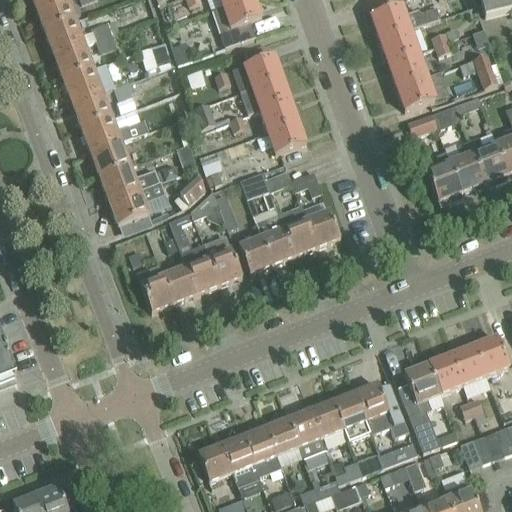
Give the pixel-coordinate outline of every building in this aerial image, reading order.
[(30,0),(35,12),(66,0),(67,0),(30,0)] [(66,0),(35,12),(44,37),(75,25),(66,0)] [(97,0),(77,0),(81,9),(98,3),(97,0)] [(187,0),(184,1),(188,12),(201,8),(198,0),(187,0)] [(253,2),(252,0),(217,0),(222,12),(222,13),(253,2)] [(511,15),(511,0),(479,0),(485,22),(511,15)] [(212,16),(225,52),(225,53),(255,43),(250,28),(261,24),(253,2),(222,13),(222,12),(212,16)] [(379,46),(410,34),(440,24),(436,13),(422,17),(419,16),(418,14),(417,15),(405,20),(401,11),(371,22),(379,46)] [(93,36),(81,40),(75,25),(44,37),(53,61),(85,49),(95,45),(112,39),(107,26),(91,33),(93,36)] [(192,42),(205,40),(203,26),(190,28),(192,42)] [(445,38),(431,43),(434,52),(434,53),(449,47),(449,46),(460,42),(456,33),(445,37),(445,38)] [(379,46),(387,69),(418,58),(410,34),(379,46)] [(112,39),(95,45),(99,57),(101,57),(116,51),(116,50),(112,40),(112,39)] [(449,47),(434,53),(437,62),(443,60),(452,56),(449,47)] [(62,86),(94,74),(85,49),(53,61),(62,86)] [(149,53),(155,71),(170,67),(163,49),(149,53)] [(396,93),(427,82),(418,58),(387,69),(396,93)] [(483,95),(497,89),(486,59),(459,70),(463,81),(477,76),(483,95)] [(282,83),(275,61),(243,72),(251,94),(282,83)] [(111,89),(108,82),(104,70),(94,74),(62,86),(71,110),(103,98),(113,94),(111,89)] [(218,94),(230,89),(226,77),(213,82),(218,94)] [(396,93),(404,116),(435,105),(427,82),(396,93)] [(135,100),(128,83),(111,89),(113,94),(117,106),(135,100)] [(251,94),(240,98),(248,120),(259,117),(290,105),(282,83),(251,94)] [(511,91),(509,85),(502,87),(503,90),(504,93),(505,95),(511,92),(511,91)] [(71,110),(81,135),(112,123),(103,98),(71,110)] [(454,113),(458,121),(481,112),(477,103),(454,111),(454,113)] [(298,128),(290,105),(259,117),(267,139),(298,128)] [(200,136),(216,130),(209,109),(192,115),(200,136)] [(431,119),(436,134),(437,136),(444,133),(460,127),(457,121),(458,121),(454,113),(432,121),(431,119)] [(506,146),(496,150),(509,186),(511,184),(511,113),(505,116),(511,133),(502,137),(506,146)] [(431,119),(407,129),(408,130),(410,137),(411,139),(413,143),(436,134),(431,119)] [(242,121),(229,126),(233,138),(246,133),(242,121)] [(131,143),(149,137),(144,124),(117,134),(112,123),(81,135),(90,159),(121,147),(131,143)] [(306,150),(298,128),(267,139),(275,161),(306,150)] [(509,186),(491,138),(478,143),(468,147),(484,189),(493,186),(495,191),(509,186)] [(484,189),(468,147),(467,147),(467,146),(458,150),(463,162),(449,168),(461,198),(484,189)] [(90,159),(99,183),(131,171),(121,147),(90,159)] [(188,179),(198,176),(189,150),(175,154),(184,179),(188,178),(188,179)] [(445,158),(422,167),(426,177),(437,207),(447,203),(449,209),(463,203),(461,198),(449,168),(445,158)] [(131,171),(99,183),(108,208),(141,195),(161,188),(160,187),(159,187),(155,175),(135,182),(131,171)] [(179,200),(188,211),(189,212),(205,197),(198,176),(188,179),(191,188),(179,200)] [(268,197),(269,198),(279,194),(281,199),(294,195),(287,176),(265,184),(263,179),(262,180),(268,197)] [(294,195),(295,197),(307,193),(311,202),(321,199),(313,177),(291,186),(287,176),(294,195)] [(262,180),(263,179),(262,177),(256,180),(256,182),(240,187),(246,205),(268,197),(262,180)] [(165,200),(161,188),(141,195),(108,208),(117,232),(149,220),(144,208),(165,200)] [(212,197),(190,218),(194,226),(219,216),(215,203),(212,197)] [(215,203),(219,216),(227,236),(238,231),(233,219),(233,218),(226,199),(215,203)] [(317,254),(306,226),(300,211),(277,219),(294,263),(317,254)] [(329,217),(306,226),(317,254),(340,245),(329,217)] [(190,218),(168,228),(173,242),(183,238),(180,231),(194,226),(190,218)] [(255,228),(261,244),(272,271),(294,263),(277,219),(255,228)] [(174,242),(163,247),(168,259),(178,254),(174,242)] [(226,242),(203,251),(219,292),(242,283),(226,242)] [(238,252),(249,280),(272,271),(261,244),(238,252)] [(203,251),(180,260),(185,273),(196,301),(219,292),(203,251)] [(128,261),(133,272),(143,268),(138,257),(128,261)] [(163,281),(159,271),(136,280),(151,318),(174,309),(163,281)] [(185,273),(163,281),(174,309),(196,301),(185,273)] [(509,373),(504,361),(497,343),(474,352),(485,382),(509,373)] [(3,354),(0,345),(0,389),(15,384),(5,359),(7,358),(5,353),(3,354)] [(462,391),(485,382),(474,352),(450,361),(462,391)] [(439,400),(462,391),(450,361),(427,370),(439,400)] [(440,452),(437,446),(426,417),(431,415),(427,405),(439,400),(427,370),(404,379),(415,409),(405,412),(405,411),(404,412),(422,459),(440,452)] [(378,390),(355,399),(370,439),(371,441),(389,434),(393,444),(407,439),(387,389),(379,392),(378,390)] [(348,448),(370,439),(355,399),(332,407),(348,448)] [(478,404),(468,407),(474,422),(483,418),(478,404)] [(348,448),(332,407),(310,416),(321,444),(343,435),(348,448)] [(465,425),(473,422),(474,422),(468,407),(459,411),(465,425)] [(299,414),(285,419),(298,453),(309,448),(313,459),(315,458),(325,455),(321,444),(310,416),(302,419),(299,414)] [(274,430),(265,434),(276,461),(298,453),(285,419),(271,425),(274,430)] [(511,458),(511,449),(506,432),(494,437),(504,462),(511,458)] [(265,434),(243,442),(254,470),(259,483),(268,479),(281,474),(276,461),(265,434)] [(504,462),(494,437),(483,441),(493,466),(504,462)] [(483,441),(473,445),(472,446),(481,470),(493,466),(483,441)] [(231,479),(237,494),(260,485),(254,470),(243,442),(220,451),(231,479)] [(481,470),(472,446),(460,450),(469,475),(481,470)] [(208,488),(227,481),(231,479),(220,451),(198,460),(208,488)] [(446,455),(438,458),(429,462),(434,474),(451,468),(446,455)] [(384,473),(378,457),(378,458),(378,459),(356,467),(362,482),(384,473)] [(349,486),(341,465),(331,469),(339,490),(349,486)] [(416,467),(404,472),(414,496),(426,491),(416,467)] [(389,477),(386,478),(380,481),(384,493),(394,489),(389,477)] [(317,484),(312,486),(314,493),(319,505),(330,500),(340,496),(338,491),(339,490),(337,485),(320,491),(317,484)] [(365,487),(364,487),(355,491),(358,499),(361,506),(360,503),(370,499),(365,487)] [(442,496),(448,511),(477,511),(468,487),(442,496)] [(54,494),(34,502),(38,511),(74,511),(73,508),(66,489),(54,494)] [(345,511),(361,506),(358,499),(355,491),(340,496),(330,500),(334,511),(345,511)] [(319,505),(316,498),(314,493),(299,499),(303,511),(319,505)] [(289,495),(269,503),(272,511),(282,511),(294,508),(289,495)] [(428,511),(448,511),(442,496),(445,505),(428,511)] [(38,511),(34,502),(13,510),(13,511),(38,511)] [(249,511),(246,503),(241,505),(244,511),(256,511),(252,511),(249,511)]
